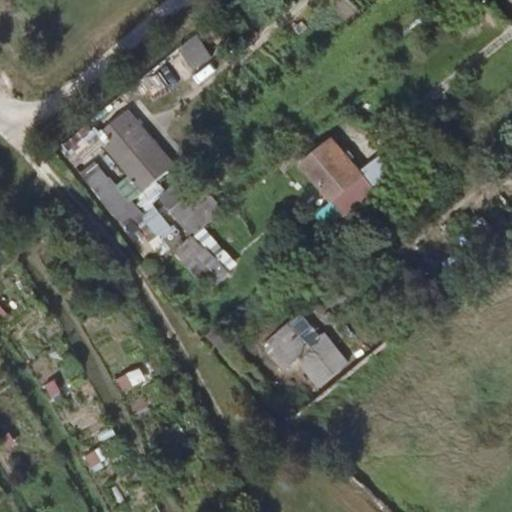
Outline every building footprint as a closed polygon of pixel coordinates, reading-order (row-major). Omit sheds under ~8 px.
[(201,32),(179,47),(193,69),(216,54),(201,32)] [(151,188),(175,168),(130,112),(105,131),(151,188)] [(66,146),(64,143),(59,147),(76,170),(81,165),(71,150),(93,133),(89,128),(66,146)] [(333,141),(315,157),(329,172),(315,184),(344,218),(376,190),(333,141)] [(329,172),(315,157),(302,168),(315,184),(329,172)] [(114,219),(128,207),(97,165),(82,176),(114,219)] [(194,239),(218,219),(212,212),(204,218),(199,211),(195,214),(175,190),(162,201),(194,239)] [(73,309),(82,303),(75,292),(66,297),(73,309)] [(302,316),(264,347),(283,371),(321,339),(302,316)] [(122,395),(131,390),(125,379),(115,384),(122,395)] [(51,401),(60,395),(53,384),(44,390),(51,401)] [(9,437),(0,441),(0,442),(6,453),(15,448),(9,437)] [(160,445),(150,450),(156,461),(166,457),(160,445)] [(84,460),(90,471),(99,466),(93,455),(84,460)]
